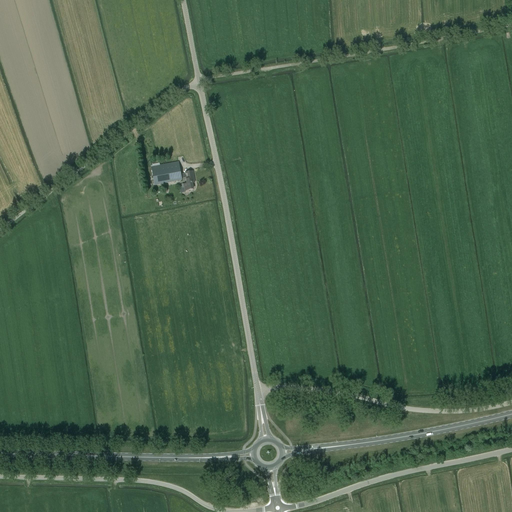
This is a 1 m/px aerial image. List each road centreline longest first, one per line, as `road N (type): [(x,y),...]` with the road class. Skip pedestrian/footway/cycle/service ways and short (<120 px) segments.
road 1 (unclassified): [(198,79),(511,26)]
road 2 (unclassified): [(256,389),(198,79)]
road 3 (unclassified): [(256,389),(320,390),(432,411),(511,402)]
road 4 (unclassified): [(0,231),(198,79)]
road 5 (unclassified): [(279,505),(511,450)]
road 6 (unclassified): [(0,476),(144,481),(232,511)]
road 7 (primary): [(213,457),(0,453)]
road 8 (primary): [(324,447),(511,415)]
